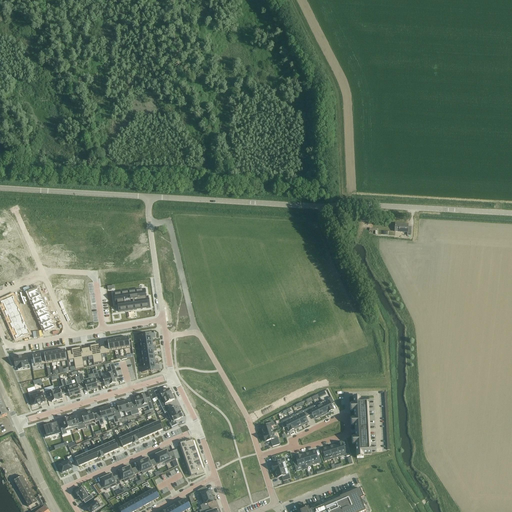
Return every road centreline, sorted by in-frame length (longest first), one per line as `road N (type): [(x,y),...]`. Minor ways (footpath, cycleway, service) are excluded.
road 1 (unclassified): [(152,198),(511,213)]
road 2 (residential): [(80,511),(64,488),(197,428)]
road 3 (residential): [(166,337),(202,338),(246,412),(260,455)]
road 4 (residential): [(171,374),(16,422)]
road 5 (unclassified): [(0,187),(152,198)]
road 6 (residential): [(291,447),(292,438),(339,416),(348,431),(297,449)]
road 7 (residential): [(164,319),(152,198)]
